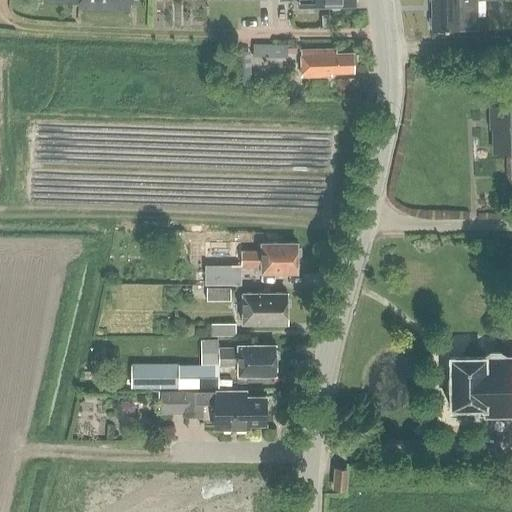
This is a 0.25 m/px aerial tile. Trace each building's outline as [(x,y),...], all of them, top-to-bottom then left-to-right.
[(43,0),(43,3),(73,4),(73,0),(79,0),(79,9),(128,11),(129,4),(136,4),(136,0),(43,0)] [(431,0),(432,31),(460,31),(477,31),(476,0),(431,0)] [(323,27),(330,26),(330,13),(322,13),(323,27)] [(286,47),(251,47),(251,54),(266,54),(266,60),(294,60),(294,51),(286,51),(286,47)] [(332,73),(354,72),(353,53),(337,54),(337,50),(301,51),(302,77),(332,76),(332,73)] [(236,92),(249,91),(248,67),(235,67),(236,92)] [(511,151),(511,105),(491,106),(491,130),(493,130),(494,152),(511,151)] [(261,274),(297,274),(297,243),(261,243),(261,252),(242,252),(242,243),(206,243),(205,265),(241,265),(241,268),(261,268),(261,274)] [(121,308),(166,309),(167,283),(121,282),(121,308)] [(206,301),(229,301),(229,288),(206,288),(206,301)] [(242,324),(286,324),(286,293),(242,293),(242,324)] [(212,337),(236,337),(236,324),(212,325),(212,337)] [(201,340),(201,366),(218,366),(218,349),(218,340),(201,340)] [(238,376),(276,376),(275,346),(238,346),(238,349),(218,349),(218,366),(238,366),(238,376)] [(511,357),(450,357),(450,409),(485,409),(485,416),(511,415),(511,357)] [(131,390),(164,389),(218,389),(218,388),(218,382),(218,366),(201,366),(164,366),(131,366),(131,390)] [(247,391),(158,392),(158,415),(184,415),(185,418),(203,418),(203,406),(214,405),(214,430),(249,430),(249,426),(265,426),(265,397),(247,397),(247,391)] [(344,490),(346,469),(336,469),(335,490),(344,490)]
